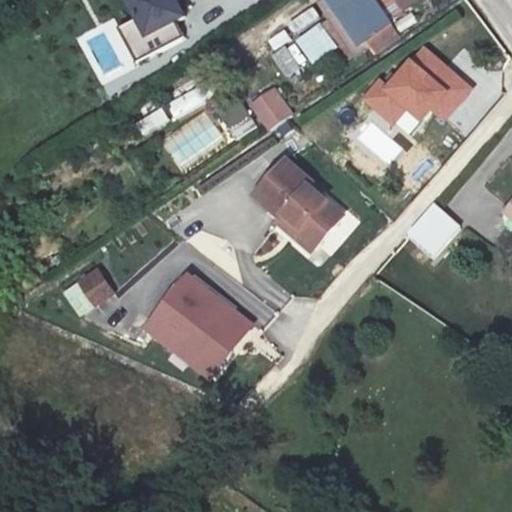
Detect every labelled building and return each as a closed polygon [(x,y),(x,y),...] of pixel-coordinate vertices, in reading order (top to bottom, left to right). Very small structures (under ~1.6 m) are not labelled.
[(126,0),(135,17),(122,23),(139,59),(184,38),(176,20),(188,14),(181,0),(126,0)] [(355,0),(342,0),(362,31),(371,25),(355,0)] [(355,0),(371,25),(374,23),(381,33),(404,18),(396,5),(404,0),(355,0)] [(345,28),(331,6),(299,26),(313,48),(345,28)] [(197,59),(184,68),(199,93),(215,84),(197,59)] [(278,112),(300,97),(282,71),(261,86),(278,112)] [(232,139),(255,130),(244,101),(221,110),(232,139)] [(285,198),(320,231),(343,203),(309,174),(313,168),(290,149),(260,185),(279,202),(285,198)] [(451,212),(430,193),(406,222),(429,240),(451,212)] [(285,198),(279,202),(276,209),(313,239),(320,231),(285,198)] [(106,255),(84,271),(102,294),(124,277),(106,255)] [(214,381),(258,320),(187,268),(142,328),(214,381)]
